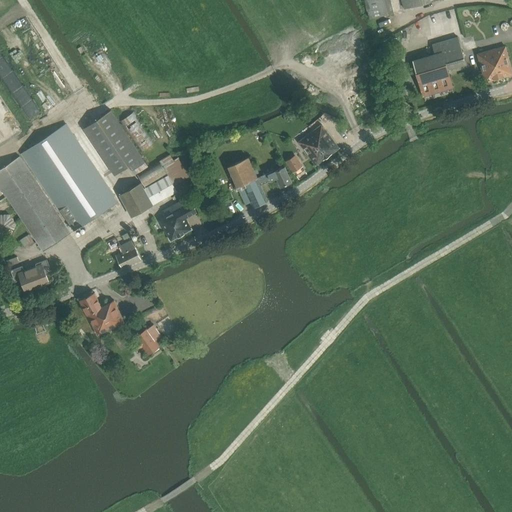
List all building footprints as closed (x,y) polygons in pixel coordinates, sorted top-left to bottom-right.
[(389,13),(384,0),(365,0),(371,18),(389,13)] [(401,0),(404,9),(435,0),(401,0)] [(501,19),(504,24),(510,21),(507,15),(501,19)] [(390,24),(383,28),(385,32),(392,28),(390,24)] [(29,68),(39,61),(14,26),(4,33),(29,68)] [(466,65),(458,37),(433,45),(436,54),(442,52),(448,70),(466,65)] [(498,79),(511,74),(511,70),(505,46),(490,51),(477,54),(485,82),(498,79)] [(413,60),(424,97),(453,89),(448,70),(442,52),(436,54),(413,60)] [(436,99),(420,101),(422,112),(438,110),(436,99)] [(84,129),(101,154),(115,176),(129,166),(142,157),(111,111),(84,129)] [(133,114),(120,123),(140,154),(153,145),(133,114)] [(74,231),(92,219),(117,202),(65,125),(23,154),(48,191),(44,194),(20,157),(0,169),(0,186),(44,252),(71,233),(48,199),(51,196),(74,231)] [(316,165),(339,148),(322,125),(299,142),(316,165)] [(177,158),(173,160),(171,155),(138,174),(155,204),(177,192),(174,186),(188,178),(177,158)] [(302,166),(295,155),(286,161),(293,172),(302,166)] [(142,157),(129,166),(136,176),(149,167),(142,157)] [(268,201),(261,186),(277,178),(281,187),(292,182),(285,167),(258,179),(248,158),(229,168),(238,189),(246,205),(251,203),(253,208),(268,201)] [(167,216),(159,220),(171,240),(170,240),(171,241),(192,230),(192,229),(186,219),(197,213),(188,197),(177,203),(164,211),(167,216)] [(0,226),(10,226),(10,219),(14,219),(13,209),(0,209),(0,226)] [(25,237),(20,240),(25,246),(29,243),(25,237)] [(139,240),(133,243),(136,250),(142,247),(139,240)] [(116,256),(123,268),(141,260),(135,247),(132,241),(120,246),(123,252),(116,256)] [(17,257),(7,260),(9,266),(19,262),(17,257)] [(37,266),(31,269),(37,287),(49,282),(46,275),(52,273),(47,260),(36,264),(37,266)] [(37,287),(31,269),(24,271),(22,267),(12,271),(16,282),(21,280),(26,291),(37,287)] [(82,300),(98,335),(125,323),(115,301),(102,307),(96,293),(82,300)] [(171,310),(160,315),(166,328),(177,323),(171,310)] [(154,324),(148,328),(136,337),(138,340),(132,344),(138,352),(144,348),(149,355),(161,346),(156,339),(162,336),(154,324)]
